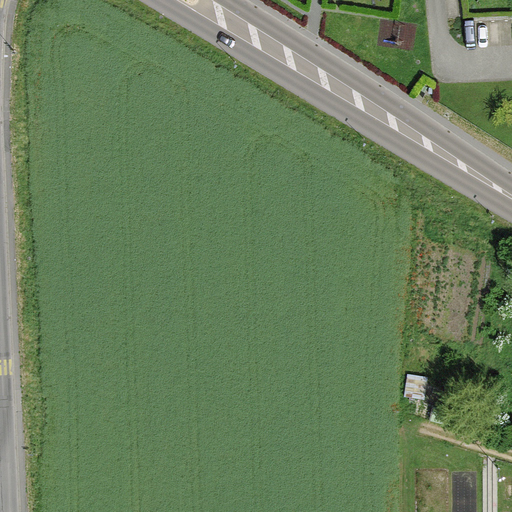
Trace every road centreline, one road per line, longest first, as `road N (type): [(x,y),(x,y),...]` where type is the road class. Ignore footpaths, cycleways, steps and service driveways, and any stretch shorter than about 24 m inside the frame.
road 1 (primary): [(156,0),(511,201)]
road 2 (primary): [(511,197),(221,0)]
